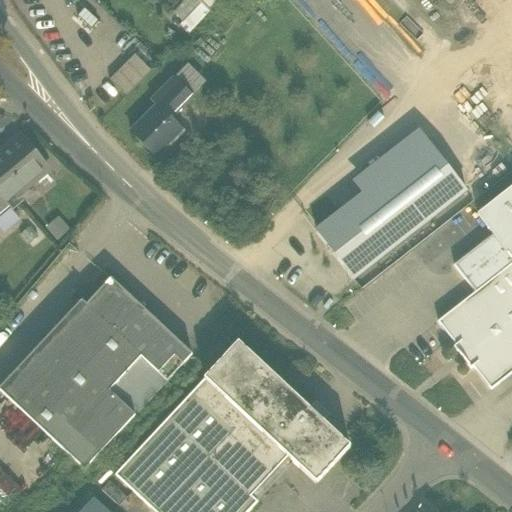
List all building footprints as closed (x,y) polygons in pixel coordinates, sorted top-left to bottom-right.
[(196,0),(209,13),(222,0),(196,0)] [(182,23),(191,31),(208,13),(200,4),(182,23)] [(97,23),(84,10),(77,17),(91,30),(97,23)] [(109,81),(125,97),(150,72),(134,56),(109,81)] [(187,65),(173,79),(192,97),(205,83),(187,65)] [(130,134),(156,159),(183,132),(170,119),(192,97),(173,79),(151,102),(157,108),(130,134)] [(417,131),(351,183),(362,196),(428,144),(417,131)] [(0,209),(0,210),(6,205),(46,171),(19,139),(0,155),(0,209)] [(362,196),(315,232),(354,281),(466,193),(428,144),(362,196)] [(511,188),(476,216),(492,237),(454,267),(475,294),(437,324),(456,347),(453,348),(470,370),(472,368),(491,391),(511,374),(511,188)] [(18,220),(6,205),(0,210),(3,213),(0,215),(0,232),(1,234),(18,220)] [(0,511),(46,511),(221,325),(112,239),(0,377),(0,511)] [(203,381),(287,459),(292,464),(315,485),(349,449),(237,345),(203,381)] [(251,498),(287,459),(203,381),(115,477),(152,511),(248,511),(257,504),(256,503),(251,498)] [(251,498),(256,503),(292,464),(287,459),(251,498)] [(101,492),(119,508),(127,500),(109,483),(101,492)] [(104,511),(92,500),(81,511),(104,511)]
